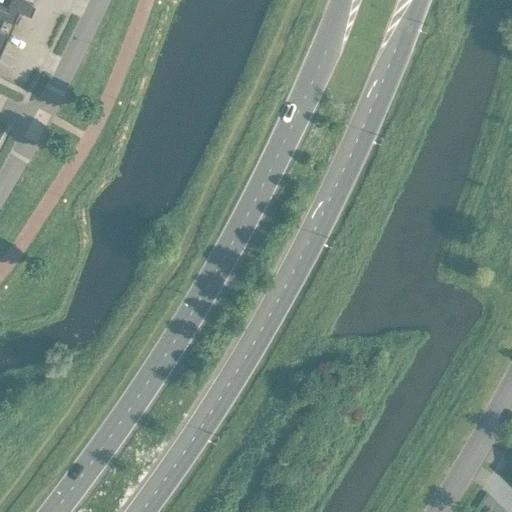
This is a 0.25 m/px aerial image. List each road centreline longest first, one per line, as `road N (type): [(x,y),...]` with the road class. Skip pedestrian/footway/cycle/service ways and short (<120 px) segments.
road 1 (primary): [(345,0),(202,296),(52,511)]
road 2 (primary): [(138,511),(271,317),(367,127),(415,0)]
road 3 (residential): [(511,385),(438,511)]
road 4 (residential): [(40,123),(99,0)]
